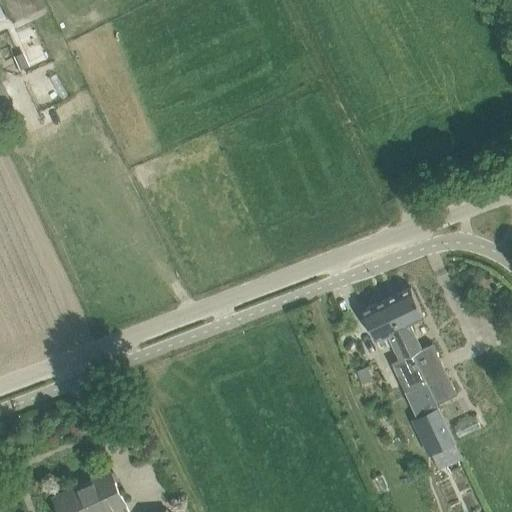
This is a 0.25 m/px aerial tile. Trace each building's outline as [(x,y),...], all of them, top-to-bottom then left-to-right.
[(13,56),(19,69),(28,65),(22,52),(13,56)] [(0,118),(16,112),(1,77),(0,77),(0,118)] [(411,287),(386,298),(425,382),(434,401),(436,400),(437,403),(457,393),(432,343),(422,348),(410,323),(425,316),(411,287)] [(425,382),(386,298),(362,310),(376,339),(391,332),(402,357),(395,360),(408,390),(425,382)] [(417,415),(412,417),(428,452),(454,440),(438,405),(417,415)] [(440,449),(449,469),(459,465),(450,444),(440,449)] [(158,459),(134,468),(139,481),(163,472),(158,459)] [(97,478),(39,500),(43,511),(100,511),(109,509),(97,478)]
